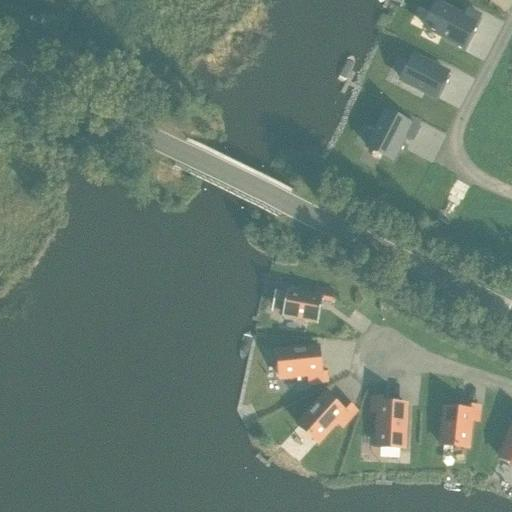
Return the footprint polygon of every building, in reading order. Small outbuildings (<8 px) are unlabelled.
[(437,4),(425,28),(463,48),(479,17),(468,11),(464,18),(437,4)] [(435,98),(447,74),(413,56),(401,80),(435,98)] [(511,107),(502,124),(511,129),(511,107)] [(392,161),(404,136),(412,140),(417,128),(386,113),(368,149),(392,161)] [(450,125),(422,123),(421,148),(449,150),(450,125)] [(504,162),(507,150),(477,143),(474,156),(504,162)] [(448,191),(436,215),(448,221),(459,196),(448,191)] [(317,324),(321,300),(331,302),(333,292),(315,288),(314,295),(286,290),(281,317),(317,324)] [(320,371),(318,347),(277,352),(280,379),(308,376),(309,383),(327,381),(325,371),(320,371)] [(345,367),(345,354),(331,353),(330,366),(345,367)] [(341,428),(356,411),(348,404),(342,412),(324,395),(297,425),(317,444),(336,423),(341,428)] [(380,398),(370,399),(371,411),(377,411),(377,446),(404,446),(403,404),(380,403),(380,398)] [(444,409),(441,445),(468,447),(471,419),(477,420),(479,406),(469,406),(468,411),(444,409)] [(511,419),(499,454),(511,459),(511,419)]
